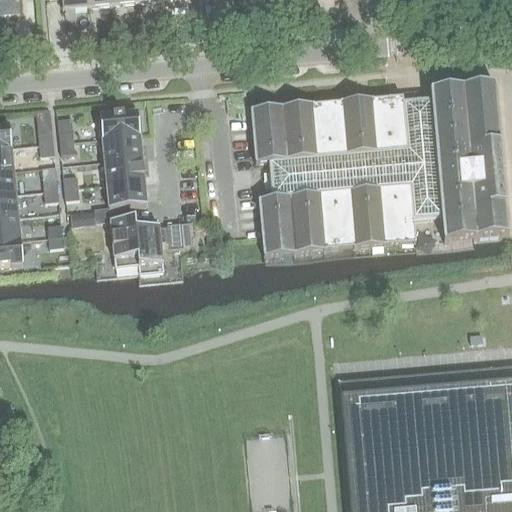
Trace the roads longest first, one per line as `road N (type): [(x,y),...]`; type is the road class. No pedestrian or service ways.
road 1 (residential): [(0,89),(511,43)]
road 2 (residential): [(212,116),(159,120),(169,227)]
